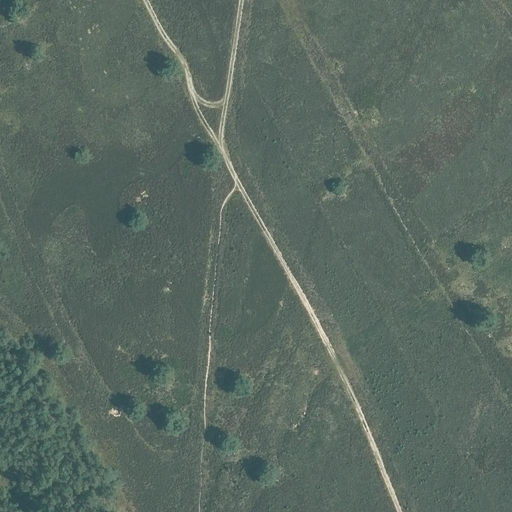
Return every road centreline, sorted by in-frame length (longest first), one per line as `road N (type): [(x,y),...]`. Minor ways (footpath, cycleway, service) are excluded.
road 1 (track): [(399,511),(313,315),(198,112),(186,64),(145,0)]
road 2 (track): [(241,0),(222,152)]
